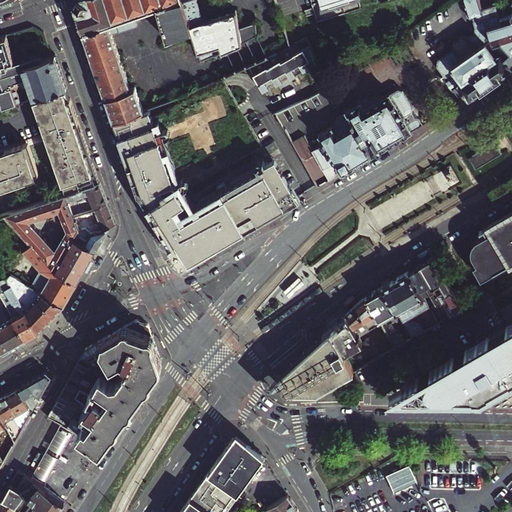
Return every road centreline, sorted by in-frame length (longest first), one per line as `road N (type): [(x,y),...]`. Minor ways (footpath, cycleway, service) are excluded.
road 1 (primary): [(238,377),(341,289),(511,192)]
road 2 (secondary): [(272,440),(329,433),(511,437)]
road 3 (primary): [(511,90),(312,222)]
road 4 (residential): [(370,415),(374,372),(482,311),(467,282)]
road 5 (primary): [(190,350),(85,511)]
road 6 (secondary): [(172,289),(96,123)]
road 7 (primary): [(312,222),(202,334)]
road 8 (tertiary): [(312,222),(172,289)]
road 9 (residential): [(0,480),(57,380),(61,365),(51,344)]
road 10 (primary): [(141,511),(226,393)]
road 11 (secondary): [(511,418),(370,415)]
road 12 (secondary): [(52,0),(96,123)]
road 13 (tertiary): [(127,226),(70,334)]
